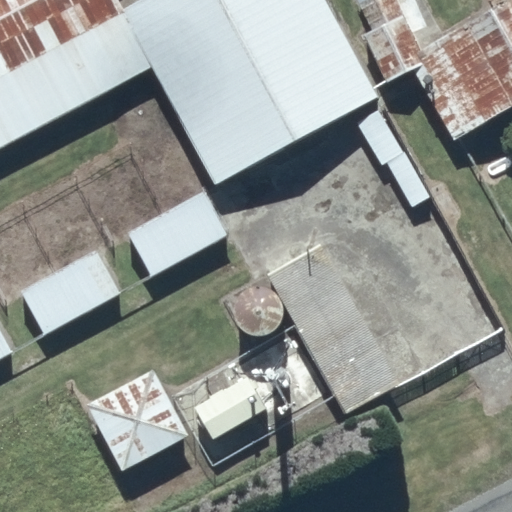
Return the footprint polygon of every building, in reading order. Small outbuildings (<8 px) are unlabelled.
[(0,0),(0,144),(148,63),(113,0),(0,0)] [(374,90),(324,0),(144,0),(124,12),(214,176),(374,90)] [(409,65),(451,139),(511,104),(511,0),(487,0),(492,7),(429,42),(405,0),(356,0),(370,24),(360,30),(386,78),(409,65)] [(410,206),(430,195),(380,105),(355,119),(381,166),(386,163),(410,206)] [(202,190),(127,231),(151,275),(226,234),(202,190)] [(319,241),(265,272),(345,412),(399,381),(319,241)] [(93,248),(18,290),(42,333),(117,291),(93,248)] [(0,332),(0,361),(11,356),(0,332)] [(265,360),(192,403),(213,438),(285,395),(265,360)] [(152,364),(85,400),(122,470),(189,434),(152,364)]
